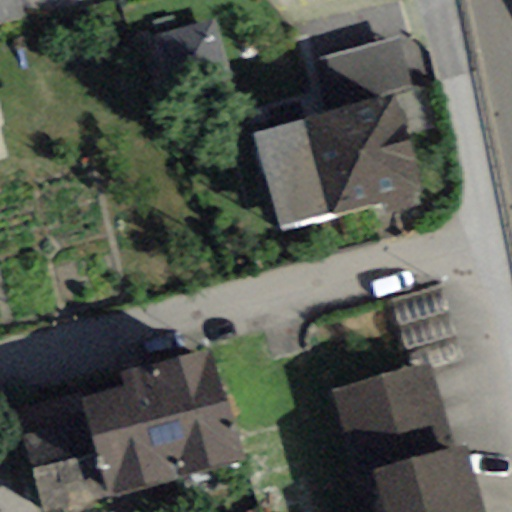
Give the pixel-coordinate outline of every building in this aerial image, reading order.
[(0,0),(0,21),(27,16),(22,0),(0,0)] [(229,80),(214,20),(157,35),(172,94),(229,80)] [(399,38),(321,58),(334,111),(395,95),(412,91),(399,38)] [(334,111),(253,134),(278,226),(380,198),(385,219),(426,208),(395,95),(334,111)] [(430,363),(432,369),(466,359),(443,285),(387,302),(408,370),(430,363)] [(72,511),(241,463),(208,351),(121,377),(124,387),(18,418),(45,511),(72,511)] [(374,472),(455,450),(432,369),(430,363),(408,370),(331,391),(355,478),(374,472)] [(483,511),(464,447),(455,450),(374,472),(385,511),(483,511)]
